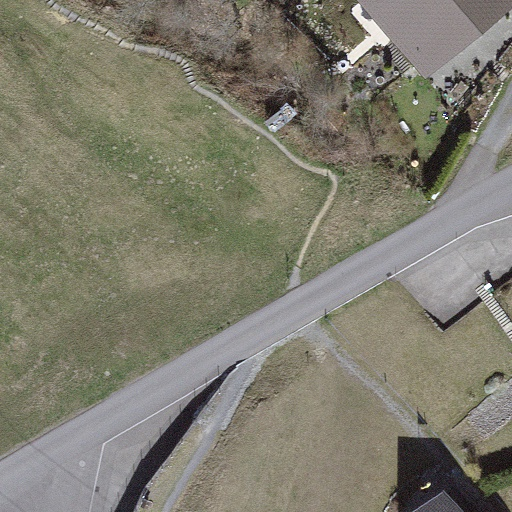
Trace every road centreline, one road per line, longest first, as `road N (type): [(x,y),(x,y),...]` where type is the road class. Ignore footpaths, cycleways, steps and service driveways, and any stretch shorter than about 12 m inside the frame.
road 1 (unclassified): [(511,186),(63,454)]
road 2 (track): [(431,232),(511,93)]
